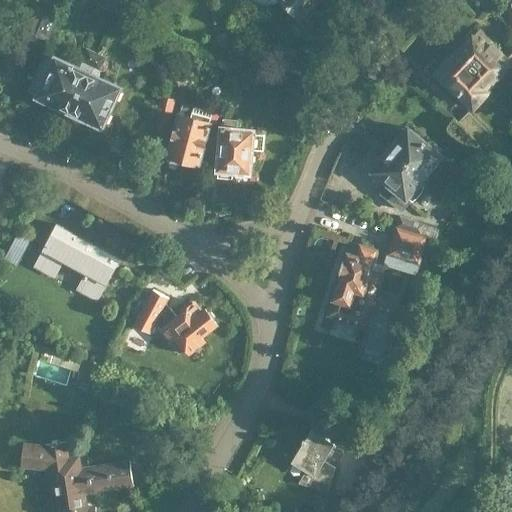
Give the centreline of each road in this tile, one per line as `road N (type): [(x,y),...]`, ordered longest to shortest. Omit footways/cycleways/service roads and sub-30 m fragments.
road 1 (residential): [(297,214),(366,66),(420,0)]
road 2 (residential): [(205,242),(0,144)]
road 3 (residential): [(186,511),(260,382),(273,308)]
